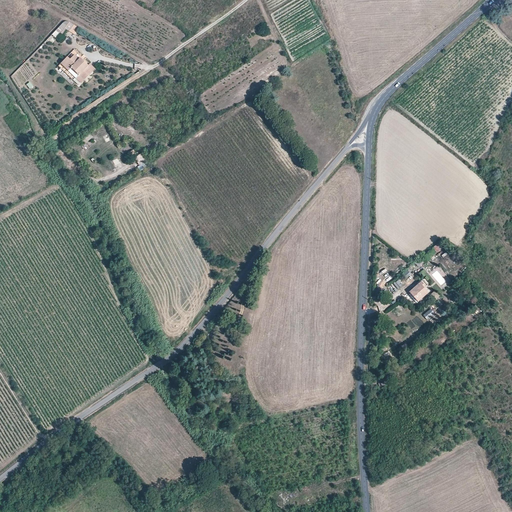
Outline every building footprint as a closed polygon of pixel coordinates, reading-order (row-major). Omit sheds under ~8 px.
[(66,20),(46,41),(54,48),(66,35),(74,25),(66,20)] [(80,84),(95,69),(90,64),(88,66),(81,58),(79,60),(75,56),(70,60),(67,57),(58,67),(66,74),(71,69),(79,76),(75,79),(80,84)] [(437,253),(442,249),(439,243),(433,247),(437,253)] [(424,262),(421,258),(415,263),(418,267),(424,262)] [(425,286),(421,281),(409,292),(418,302),(428,293),(423,288),(425,286)] [(435,291),(431,294),(437,301),(441,297),(435,291)] [(232,299),(227,306),(238,313),(242,305),(232,299)] [(431,309),(423,315),(427,320),(435,314),(431,309)]
